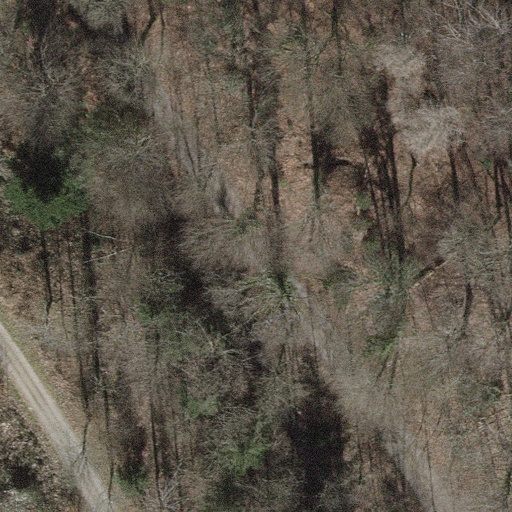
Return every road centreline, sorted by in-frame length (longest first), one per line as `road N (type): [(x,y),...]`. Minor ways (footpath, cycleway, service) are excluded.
road 1 (track): [(96,0),(451,511)]
road 2 (track): [(0,336),(54,409),(112,511)]
